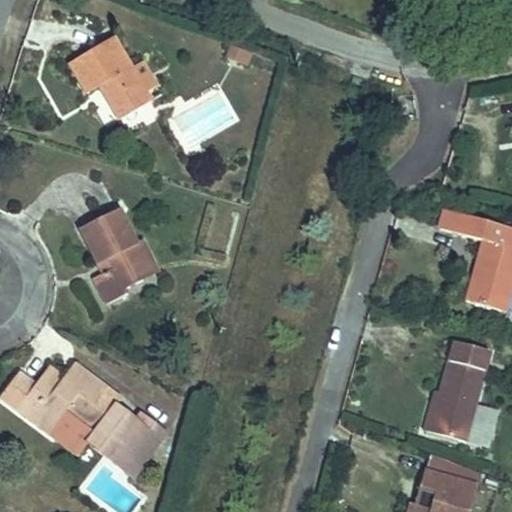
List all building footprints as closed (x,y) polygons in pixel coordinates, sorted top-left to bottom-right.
[(119,37),(81,62),(98,93),(112,84),(132,116),(158,98),(119,37)] [(502,261),(491,305),(511,310),(511,223),(464,210),(459,229),(498,239),(493,259),(502,261)] [(145,296),(163,287),(158,275),(172,268),(162,245),(156,248),(138,211),(97,231),(114,268),(128,262),(134,273),(112,283),(125,311),(147,300),(145,296)] [(481,302),(491,305),(502,261),(493,259),(481,302)] [(158,275),(163,287),(178,280),(172,268),(158,275)] [(461,365),(466,346),(442,339),(437,358),(461,365)] [(486,412),(502,355),(466,346),(461,365),(454,390),(449,388),(435,435),(476,446),(486,412)] [(75,421),(104,442),(149,475),(174,441),(150,424),(147,428),(125,413),(129,408),(90,378),(80,391),(59,376),(44,396),(27,385),(10,409),(58,443),(75,421)] [(496,452),(506,418),(486,412),(476,446),(496,452)] [(149,475),(104,442),(96,453),(141,486),(149,475)] [(488,475),(437,456),(432,475),(484,490),(488,475)] [(478,511),(484,490),(432,475),(427,491),(443,495),(440,506),(446,507),(444,511),(435,511),(417,507),(415,511),(478,511)]
